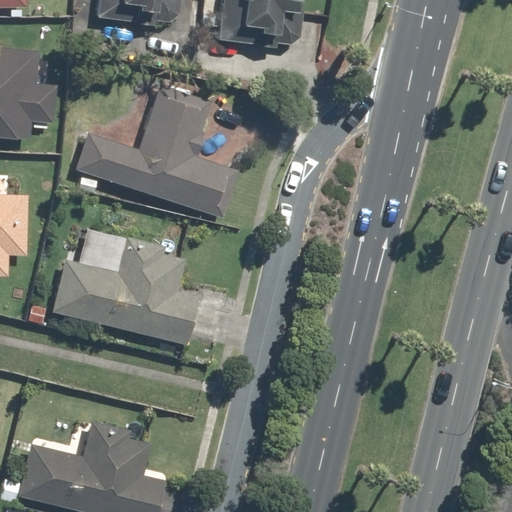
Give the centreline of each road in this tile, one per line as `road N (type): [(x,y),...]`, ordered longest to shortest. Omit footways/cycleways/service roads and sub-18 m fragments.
road 1 (residential): [(219,511),(303,172),(320,136),(343,115),(409,81)]
road 2 (primary): [(308,511),(409,81)]
road 3 (primary): [(482,274),(424,511)]
road 4 (primary): [(511,151),(482,274)]
